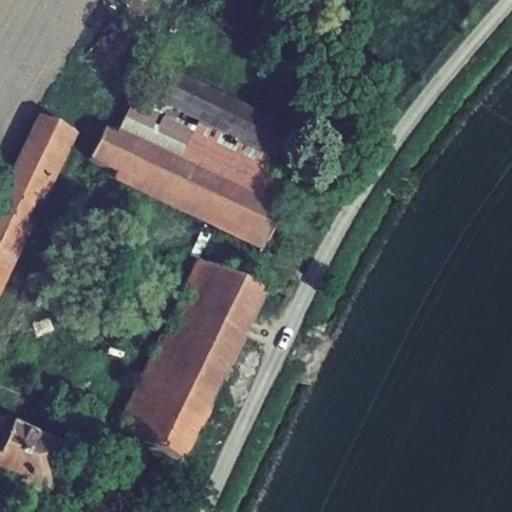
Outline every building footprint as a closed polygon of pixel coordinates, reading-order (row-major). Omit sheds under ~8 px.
[(150,61),(114,136),(277,214),(314,138),(150,61)] [(35,116),(0,189),(0,295),(76,137),(35,116)] [(102,130),(87,162),(114,175),(112,183),(259,253),(277,214),(114,136),(102,130)] [(320,174),(333,180),(337,170),(324,164),(320,174)] [(195,261),(113,433),(180,466),(262,296),(195,261)] [(65,453),(0,421),(0,486),(39,506),(65,453)]
